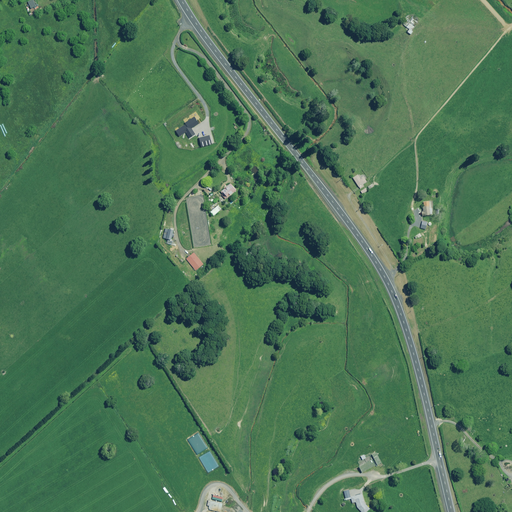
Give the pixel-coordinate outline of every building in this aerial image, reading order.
[(36,6),(33,0),(32,0),(28,2),(31,9),(36,6)] [(415,27),(409,24),(406,28),(409,29),(407,32),(410,35),(413,32),(412,31),(415,27)] [(360,177),(359,174),(353,178),(360,189),(364,187),(362,185),(366,182),(364,179),(365,178),(363,175),(360,177)] [(238,189),(231,181),(219,191),(221,193),(226,199),(238,189)] [(422,206),(423,212),(422,212),(422,216),(432,215),(430,201),(423,202),(424,206),(422,206)] [(221,209),(218,206),(210,212),(214,216),(221,209)] [(203,265),(194,253),(186,259),(195,271),(203,265)] [(381,463),(376,453),(372,455),(377,465),(381,463)] [(375,466),(372,460),(359,467),(362,473),(375,466)] [(364,503),(361,494),(350,497),(352,503),(355,502),(357,507),(361,511),(366,511),(369,509),(364,503)] [(220,511),(222,504),(211,501),(209,510),(218,511),(220,511)]
